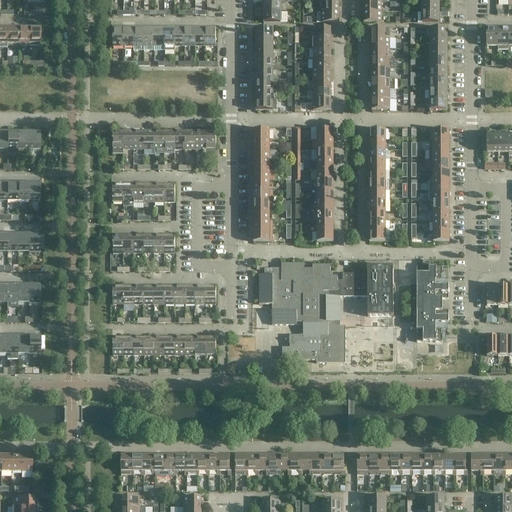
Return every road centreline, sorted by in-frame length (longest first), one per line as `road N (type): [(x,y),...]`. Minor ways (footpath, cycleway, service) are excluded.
road 1 (residential): [(222,385),(227,0)]
road 2 (residential): [(474,311),(468,0)]
road 3 (unknown): [(511,327),(469,328),(471,365),(511,369)]
